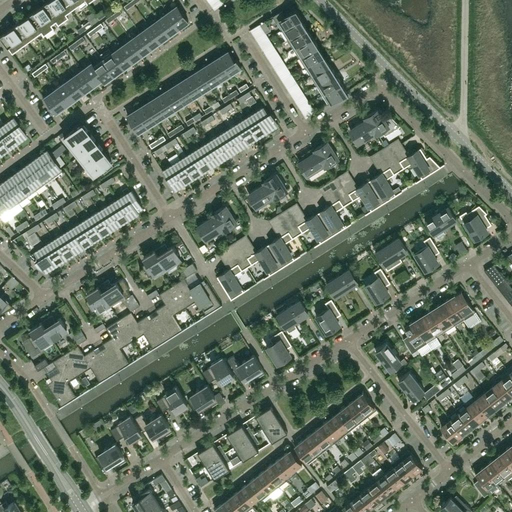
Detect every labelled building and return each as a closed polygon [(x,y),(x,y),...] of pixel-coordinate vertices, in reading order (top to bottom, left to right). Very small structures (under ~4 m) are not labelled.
[(62,0),(47,0),(43,4),(56,21),(58,25),(61,23),(68,17),(67,15),(66,14),(71,11),(62,0)] [(81,8),(87,4),(85,0),(62,0),(71,11),(79,5),(81,8)] [(127,9),(133,4),(131,0),(124,5),(127,9)] [(56,21),(43,4),(29,14),(41,32),(44,35),(46,33),(47,33),(54,28),(52,26),(51,25),(56,21)] [(188,20),(183,12),(177,5),(168,12),(179,27),(188,20)] [(282,30),(300,18),(302,17),(296,7),(285,14),(282,10),(272,15),(282,30)] [(115,17),(122,12),(119,9),(113,14),(115,17)] [(103,10),(96,15),(99,19),(106,14),(103,10)] [(179,27),(168,12),(158,18),(170,34),(179,27)] [(41,32),(29,14),(14,25),(27,43),(41,32)] [(108,22),(115,17),(113,14),(106,19),(108,22)] [(96,15),(89,20),(92,24),(99,19),(96,15)] [(170,34),(158,18),(149,25),(160,41),(170,34)] [(306,27),(300,18),(282,30),(287,39),(306,27)] [(82,26),(85,30),(92,24),(89,20),(82,26)] [(97,31),(103,26),(101,22),(94,27),(97,31)] [(27,43),(14,25),(0,34),(0,36),(2,39),(12,53),(27,43)] [(160,41),(149,25),(140,32),(151,47),(160,41)] [(253,33),(260,29),(258,25),(250,30),(251,30),(253,33)] [(90,36),(97,31),(94,27),(87,32),(90,36)] [(293,48),(312,36),(306,27),(287,39),(293,48)] [(151,47),(140,32),(131,39),(142,54),(151,47)] [(78,44),(85,39),(82,36),(76,41),(78,44)] [(299,57),(318,45),(312,36),(293,48),(299,57)] [(142,54),(131,39),(121,45),(133,61),(142,54)] [(72,49),(78,44),(76,41),(69,45),(72,49)] [(133,61),(121,45),(112,52),(123,68),(133,61)] [(305,66),(323,54),(318,45),(299,57),(305,66)] [(60,58),(66,53),(64,49),(57,54),(60,58)] [(241,66),(236,58),(234,59),(228,50),(219,56),(230,73),(241,66)] [(123,68),(112,52),(103,59),(114,74),(123,68)] [(53,62),(60,58),(57,54),(50,59),(53,62)] [(311,75),(329,64),(323,54),(305,66),(311,75)] [(230,73),(219,56),(210,62),(221,79),(230,73)] [(114,74),(103,59),(94,65),(92,62),(91,62),(105,81),(114,74)] [(105,81),(91,62),(82,69),(93,85),(102,78),(105,81)] [(221,79),(210,62),(201,68),(212,85),(221,79)] [(41,71),(48,66),(46,63),(39,67),(41,71)] [(316,84),(335,73),(329,64),(311,75),(316,84)] [(35,76),(41,71),(39,67),(32,72),(35,76)] [(212,85),(201,68),(191,74),(202,91),(212,85)] [(93,85),(82,69),(73,76),(84,91),(93,85)] [(322,94),(341,82),(335,73),(316,84),(322,94)] [(202,91),(191,74),(182,79),(193,97),(202,91)] [(84,91),(73,76),(64,82),(75,98),(84,91)] [(193,97),(182,79),(173,85),(184,102),(193,97)] [(75,98),(64,82),(54,89),(66,105),(75,98)] [(241,91),(249,86),(246,82),(238,87),(241,91)] [(328,103),(347,91),(341,82),(322,94),(328,103)] [(184,102),(173,85),(164,91),(175,108),(184,102)] [(66,105),(54,89),(45,96),(56,112),(66,105)] [(232,97),(239,92),(236,89),(229,93),(232,97)] [(175,108),(164,91),(155,97),(166,114),(175,108)] [(225,101),(232,97),(229,93),(222,97),(225,101)] [(166,114),(155,97),(146,103),(157,120),(166,114)] [(213,108),(220,104),(218,100),(211,105),(213,108)] [(157,120),(146,103),(136,108),(147,126),(157,120)] [(206,113),(213,108),(211,105),(204,109),(206,113)] [(272,114),(271,112),(269,113),(264,106),(257,110),(268,129),(278,123),(272,114)] [(147,126),(136,108),(127,114),(138,132),(147,126)] [(400,126),(389,114),(384,118),(378,108),(365,117),(366,119),(374,132),(376,134),(382,130),(385,135),(400,126)] [(268,129),(257,110),(247,116),(259,135),(268,129)] [(202,115),(200,112),(193,116),(195,120),(202,115)] [(24,132),(13,116),(4,122),(17,140),(26,134),(24,132)] [(195,120),(193,116),(186,121),(188,124),(195,120)] [(259,135),(247,116),(238,122),(250,141),(259,135)] [(374,132),(366,119),(349,129),(358,142),(374,132)] [(71,145),(89,131),(88,131),(89,130),(82,121),(64,135),(71,145)] [(0,135),(8,147),(17,140),(4,122),(0,125),(0,135)] [(250,141),(238,122),(228,128),(240,147),(250,141)] [(184,127),(181,123),(174,128),(177,131),(184,127)] [(177,131),(174,128),(167,132),(170,136),(177,131)] [(240,147),(228,128),(219,134),(231,153),(240,147)] [(97,140),(90,131),(89,132),(89,131),(71,145),(79,155),(96,141),(96,140),(97,140)] [(231,153),(219,134),(210,140),(221,159),(231,153)] [(166,139),(163,135),(156,139),(159,143),(166,139)] [(152,147),(159,143),(156,139),(149,144),(152,147)] [(221,159),(210,140),(200,146),(212,165),(221,159)] [(338,158),(329,143),(327,140),(314,149),(315,151),(324,164),(325,166),(338,158)] [(87,164),(104,150),(104,151),(105,150),(97,141),(96,141),(79,155),(87,164)] [(396,155),(389,143),(384,146),(391,158),(396,155)] [(212,165),(200,146),(191,152),(203,171),(212,165)] [(391,158),(384,146),(379,149),(387,161),(391,158)] [(440,165),(430,155),(427,157),(420,147),(400,160),(396,155),(391,158),(399,170),(412,162),(422,177),(416,181),(444,163),(440,165)] [(51,153),(48,149),(39,155),(54,177),(63,170),(58,162),(55,159),(51,153)] [(55,150),(51,153),(55,159),(59,155),(61,154),(58,150),(55,150)] [(113,166),(109,162),(111,160),(104,151),(104,150),(87,164),(94,174),(101,169),(104,173),(113,166)] [(324,164),(315,151),(299,162),(307,175),(324,164)] [(203,171),(191,152),(181,158),(193,177),(203,171)] [(54,177),(39,155),(30,162),(45,183),(54,177)] [(193,177),(181,158),(172,164),(184,183),(193,177)] [(395,193),(386,178),(399,170),(391,158),(387,161),(390,166),(369,179),(383,202),(402,190),(401,190),(395,193)] [(45,183),(30,162),(21,168),(36,189),(45,183)] [(184,183),(172,164),(162,170),(174,189),(184,183)] [(36,189),(21,168),(12,174),(28,196),(36,189)] [(287,190),(278,175),(276,173),(263,181),(265,183),(273,196),(274,198),(287,190)] [(28,196),(12,174),(4,181),(19,202),(28,196)] [(346,187),(338,175),(333,179),(341,190),(346,187)] [(115,180),(113,176),(106,180),(109,184),(115,180)] [(341,190),(333,179),(328,182),(336,193),(341,190)] [(365,213),(383,202),(369,179),(349,192),(346,187),(341,190),(348,202),(361,194),(371,209),(365,213)] [(109,184),(106,180),(100,184),(103,188),(109,184)] [(19,202),(4,181),(0,183),(0,194),(10,208),(19,202)] [(273,196),(265,183),(248,194),(256,207),(273,196)] [(79,192),(76,188),(70,192),(73,196),(79,192)] [(142,206),(132,189),(122,196),(134,214),(139,211),(137,209),(139,208),(142,206)] [(345,226),(335,210),(348,202),(341,190),(336,193),(339,198),(318,212),(319,213),(333,234),(351,222),(345,226)] [(10,208),(0,194),(0,213),(1,215),(10,208)] [(134,214),(122,196),(112,202),(124,220),(134,214)] [(124,220),(112,202),(102,208),(114,227),(124,220)] [(491,223),(485,213),(486,213),(487,212),(479,204),(467,212),(466,210),(460,214),(460,216),(464,221),(475,239),(488,230),(486,227),(491,223)] [(237,222),(227,207),(226,205),(213,213),(214,215),(222,228),(224,230),(237,222)] [(290,222),(282,211),(279,205),(277,206),(276,212),(277,214),(278,214),(285,225),(290,222)] [(434,233),(456,219),(448,206),(425,220),(434,233)] [(295,219),(287,207),(282,211),(290,222),(295,219)] [(47,212),(45,208),(38,212),(41,216),(47,212)] [(114,227),(102,208),(93,214),(105,233),(114,227)] [(41,216),(38,212),(37,209),(32,212),(36,219),(41,216)] [(333,234),(319,213),(318,212),(298,224),(295,219),(290,222),(297,234),(311,226),(320,241),(314,245),(315,245),(333,234)] [(105,233),(93,214),(83,220),(95,239),(105,233)] [(222,228),(214,215),(197,226),(205,239),(222,228)] [(95,239),(83,220),(73,226),(85,245),(95,239)] [(284,242),(297,234),(290,222),(285,225),(288,230),(268,244),(282,266),(300,254),(294,258),(284,242)] [(43,230),(41,227),(38,223),(33,226),(36,230),(38,233),(43,230)] [(14,233),(9,225),(5,227),(11,235),(14,233)] [(29,235),(36,230),(33,226),(26,230),(29,235)] [(85,245),(73,226),(64,232),(76,251),(85,245)] [(76,251),(64,232),(54,238),(66,257),(76,251)] [(434,254),(439,251),(430,236),(424,239),(427,245),(415,252),(426,270),(438,262),(434,254)] [(399,255),(407,250),(399,237),(376,251),(387,270),(402,260),(399,255)] [(66,257),(54,238),(44,244),(56,263),(66,257)] [(244,251),(237,239),(232,243),(239,254),(244,251)] [(175,259),(180,256),(178,252),(173,245),(171,247),(168,249),(167,246),(165,243),(154,250),(165,268),(176,261),(175,259)] [(239,254),(232,243),(227,246),(234,257),(239,254)] [(56,263),(44,244),(35,251),(39,258),(35,261),(37,263),(45,270),(56,263)] [(264,277),(282,266),(268,244),(247,256),(244,251),(239,254),(247,266),(260,258),(270,273),(264,277)] [(165,268),(154,250),(143,257),(145,259),(147,262),(144,264),(142,265),(149,276),(154,273),(155,274),(165,268)] [(247,266),(239,254),(234,257),(238,263),(217,276),(231,298),(250,286),(249,286),(243,290),(234,275),(247,266)] [(197,269),(193,262),(182,268),(187,275),(197,269)] [(489,276),(497,269),(493,264),(484,269),(489,276)] [(385,285),(390,282),(381,267),(380,267),(379,265),(373,269),(374,271),(378,276),(365,284),(376,301),(389,293),(385,285)] [(335,296),(358,281),(349,268),(327,283),(335,296)] [(11,288),(18,281),(12,275),(5,282),(11,288)] [(131,294),(127,289),(129,288),(123,277),(114,283),(112,284),(110,282),(108,279),(101,284),(112,301),(124,294),(125,297),(126,297),(131,294)] [(221,304),(207,281),(202,285),(200,282),(200,281),(191,287),(184,277),(172,285),(185,306),(197,299),(206,314),(222,304),(222,303),(221,304)] [(112,301),(101,284),(87,292),(89,295),(90,298),(88,300),(88,299),(85,301),(92,312),(97,308),(98,310),(112,301)] [(183,329),(174,314),(185,306),(172,285),(159,293),(165,303),(156,309),(156,310),(156,309),(158,312),(154,315),(168,338),(183,329)] [(505,294),(511,288),(510,285),(502,291),(505,294)] [(150,298),(159,293),(156,288),(147,294),(150,298)] [(475,311),(460,291),(450,297),(464,319),(475,311)] [(11,303),(6,299),(7,298),(4,296),(4,297),(0,292),(0,309),(0,310),(11,303)] [(464,319),(450,297),(441,303),(455,324),(464,319)] [(335,317),(341,313),(331,298),(325,302),(328,307),(316,315),(327,332),(340,324),(335,317)] [(294,322),(308,312),(300,299),(277,314),(289,332),(297,327),(294,322)] [(131,311),(140,305),(137,301),(128,306),(131,311)] [(455,324),(441,303),(432,309),(445,330),(455,324)] [(445,330),(432,309),(422,314),(436,336),(445,330)] [(168,338),(154,315),(149,318),(147,315),(147,314),(137,320),(131,311),(118,319),(132,340),(144,333),(153,348),(168,338)] [(436,336),(422,314),(413,320),(427,342),(436,336)] [(62,331),(67,327),(65,324),(60,317),(58,318),(58,319),(55,320),(53,317),(52,315),(41,321),(52,339),(63,332),(62,331)] [(130,362),(120,347),(132,340),(118,319),(106,327),(112,336),(103,342),(103,343),(105,346),(100,349),(115,372),(130,362)] [(427,342),(413,320),(404,326),(417,348),(427,342)] [(52,339),(41,321),(30,328),(32,331),(34,334),(29,337),(35,347),(40,344),(41,346),(52,339)] [(97,332),(106,326),(103,322),(94,328),(97,332)] [(278,363),(291,355),(286,348),(292,344),(282,329),(269,337),(272,342),(267,346),(278,363)] [(78,344),(87,338),(84,334),(75,340),(78,344)] [(496,344),(503,339),(502,338),(500,334),(493,340),(496,344)] [(418,349),(409,335),(403,338),(412,352),(411,350),(416,347),(418,349)] [(488,344),(482,348),(485,353),(491,348),(496,344),(493,340),(488,344)] [(401,360),(386,341),(376,349),(391,368),(394,366),(397,370),(408,361),(404,357),(401,360)] [(503,351),(509,346),(506,343),(506,342),(500,346),(503,351)] [(115,372),(100,349),(96,352),(94,349),(94,348),(84,354),(78,344),(65,352),(79,374),(91,366),(100,381),(115,372)] [(483,355),(480,351),(476,347),(471,351),(474,355),(477,359),(483,355)] [(491,359),(497,355),(494,351),(488,355),(491,359)] [(43,366),(50,377),(52,380),(47,383),(61,405),(59,406),(59,407),(77,396),(67,381),(79,374),(65,352),(49,363),(43,366)] [(265,371),(254,354),(242,361),(244,363),(240,365),(233,355),(227,358),(234,369),(239,366),(245,376),(248,375),(250,373),(252,376),(254,379),(265,371)] [(471,364),(477,359),(474,355),(468,360),(471,364)] [(233,374),(222,356),(211,363),(212,365),(202,371),(209,381),(216,377),(219,375),(221,378),(220,378),(222,381),(233,374)] [(43,366),(49,363),(45,357),(34,364),(38,370),(43,366)] [(485,364),(482,361),(477,365),(480,369),(485,364)] [(460,373),(466,368),(463,364),(457,369),(460,373)] [(480,369),(477,365),(471,369),(474,373),(480,369)] [(440,368),(433,374),(438,381),(440,382),(445,378),(447,377),(440,368)] [(511,374),(507,368),(498,375),(511,391),(511,374)] [(454,377),(460,373),(457,369),(451,373),(454,377)] [(424,389),(409,370),(399,378),(414,397),(424,389)] [(463,382),(468,378),(465,374),(460,378),(463,382)] [(511,394),(511,391),(498,375),(500,378),(492,385),(504,400),(511,394)] [(443,386),(449,382),(445,378),(440,382),(443,386)] [(463,382),(460,378),(454,382),(458,386),(463,382)] [(218,401),(207,383),(196,390),(197,392),(187,398),(194,409),(201,404),(204,402),(206,405),(205,405),(207,408),(218,401)] [(427,399),(440,388),(438,389),(434,384),(436,383),(423,393),(427,399)] [(187,403),(176,385),(165,392),(166,394),(156,400),(163,410),(170,406),(173,404),(175,407),(174,407),(176,410),(187,403)] [(504,400),(492,385),(484,391),(496,407),(504,400)] [(446,396),(451,391),(448,387),(442,392),(446,396)] [(377,409),(364,392),(363,391),(362,391),(363,392),(354,398),(366,412),(368,415),(377,409)] [(496,407),(484,391),(476,398),(473,394),(473,395),(487,413),(496,407)] [(487,413),(473,395),(464,401),(479,420),(487,413)] [(366,412),(354,398),(346,405),(357,419),(359,422),(368,415),(366,412)] [(479,420),(464,401),(464,402),(466,405),(458,411),(471,427),(479,420)] [(431,408),(428,403),(422,408),(423,409),(426,412),(431,408)] [(279,418),(271,404),(255,414),(264,427),(279,418)] [(357,419),(346,405),(337,412),(348,426),(349,425),(351,429),(359,422),(357,419)] [(471,427),(458,411),(450,418),(462,433),(471,427)] [(172,430),(169,424),(161,412),(150,419),(151,421),(148,423),(142,413),(135,417),(144,430),(148,427),(153,435),(155,433),(158,431),(160,434),(159,434),(161,437),(172,430)] [(348,426),(337,412),(329,418),(340,432),(340,433),(342,436),(351,429),(349,425),(348,426)] [(141,432),(130,414),(119,421),(120,423),(110,429),(117,440),(124,435),(127,433),(129,436),(130,439),(141,432)] [(288,431),(279,418),(264,427),(272,441),(288,431)] [(340,432),(329,418),(320,425),(331,439),(340,433),(340,432)] [(462,433),(450,418),(441,425),(453,440),(462,433)] [(250,436),(245,428),(242,423),(226,433),(235,446),(250,436)] [(331,439),(320,425),(312,432),(325,449),(334,442),(331,439)] [(254,434),(249,426),(245,428),(250,436),(254,434)] [(384,426),(379,430),(383,435),(388,431),(384,426)] [(325,449),(312,432),(303,438),(317,456),(325,449)] [(372,436),(376,441),(381,437),(377,432),(372,436)] [(259,442),(254,434),(250,436),(255,444),(259,442)] [(392,445),(397,441),(392,434),(387,438),(392,445)] [(259,449),(255,444),(250,436),(235,446),(243,459),(259,449)] [(317,456),(303,438),(295,445),(308,462),(317,456)] [(362,442),(367,448),(372,444),(367,438),(362,442)] [(126,459),(115,441),(104,448),(105,450),(95,456),(102,467),(112,461),(115,466),(126,459)] [(221,454),(216,446),(213,441),(198,451),(206,464),(221,454)] [(378,445),(384,453),(390,448),(384,441),(378,445)] [(225,452),(220,444),(216,446),(221,454),(225,452)] [(363,451),(359,446),(354,450),(358,455),(363,451)] [(511,448),(510,446),(501,452),(511,466),(511,448)] [(302,462),(291,448),(282,455),(293,469),(302,462)] [(422,466),(409,449),(400,456),(403,459),(402,459),(413,473),(422,466),(422,467),(423,467),(422,466)] [(353,451),(348,455),(352,460),(357,456),(353,451)] [(230,460),(225,452),(221,454),(226,462),(230,460)] [(511,466),(501,452),(493,459),(505,475),(508,479),(511,475),(511,466)] [(230,467),(226,462),(221,454),(206,464),(214,477),(230,467)] [(293,469),(282,455),(273,462),(287,479),(296,472),(293,469)] [(369,459),(365,455),(361,459),(364,463),(369,459)] [(413,473),(402,459),(403,459),(400,456),(391,463),(393,466),(394,466),(405,480),(413,473)] [(193,465),(188,457),(184,459),(185,460),(189,467),(193,465)] [(340,462),(344,466),(348,462),(345,458),(340,462)] [(356,470),(359,473),(364,469),(361,466),(364,463),(361,459),(357,462),(352,466),(356,470)] [(505,475),(493,459),(484,466),(496,481),(505,475)] [(287,479),(273,462),(265,469),(278,486),(287,479)] [(352,472),(356,470),(352,466),(349,468),(344,472),(351,481),(356,477),(352,472)] [(394,466),(393,466),(385,472),(396,486),(405,480),(394,466)] [(499,485),(496,481),(484,466),(475,473),(490,492),(499,485)] [(270,493),(278,486),(265,469),(256,475),(267,489),(267,490),(270,493)] [(396,486),(385,472),(377,479),(388,493),(396,486)] [(155,485),(165,478),(162,473),(152,480),(155,485)] [(177,477),(181,487),(190,484),(187,474),(177,477)] [(336,478),(339,483),(345,479),(341,474),(336,478)] [(204,483),(199,475),(196,478),(199,483),(201,486),(204,483)] [(267,489),(256,475),(248,482),(259,496),(261,499),(270,493),(267,490),(267,489)] [(490,491),(480,478),(474,483),(484,496),(484,495),(483,494),(488,490),(489,491),(490,491)] [(340,485),(335,479),(331,482),(336,489),(340,485)] [(388,493),(377,479),(368,486),(379,500),(388,493)] [(157,497),(150,485),(148,482),(141,487),(143,490),(133,496),(134,498),(132,500),(138,509),(157,497)] [(259,496),(248,482),(239,489),(250,503),(251,502),(259,496)] [(379,500),(368,486),(360,492),(360,493),(371,507),(379,500)] [(175,493),(171,488),(166,491),(170,496),(175,493)] [(311,492),(308,488),(303,492),(306,496),(311,492)] [(250,503),(239,489),(231,495),(242,509),(244,511),(245,511),(253,506),(251,502),(250,503)] [(321,502),(328,497),(322,489),(316,494),(321,502)] [(363,511),(371,507),(360,493),(360,492),(358,489),(349,496),(351,499),(361,511),(363,511)] [(242,509),(231,495),(215,508),(215,507),(214,507),(215,508),(217,511),(222,511),(227,509),(229,511),(244,511),(242,509)] [(302,499),(299,495),(293,499),(297,503),(302,499)] [(465,503),(461,507),(450,496),(446,501),(444,499),(439,504),(447,511),(468,511),(471,509),(465,503)] [(157,511),(164,508),(157,497),(138,509),(139,511),(157,511)] [(310,508),(316,503),(312,497),(305,502),(310,508)] [(179,499),(170,505),(172,510),(182,504),(179,499)] [(361,511),(351,499),(343,506),(347,511),(361,511)] [(21,511),(14,500),(8,504),(6,500),(1,503),(0,503),(0,511),(21,511)] [(290,500),(285,504),(288,509),(293,505),(290,500)] [(298,508),(301,511),(303,511),(309,508),(305,503),(298,508)]
